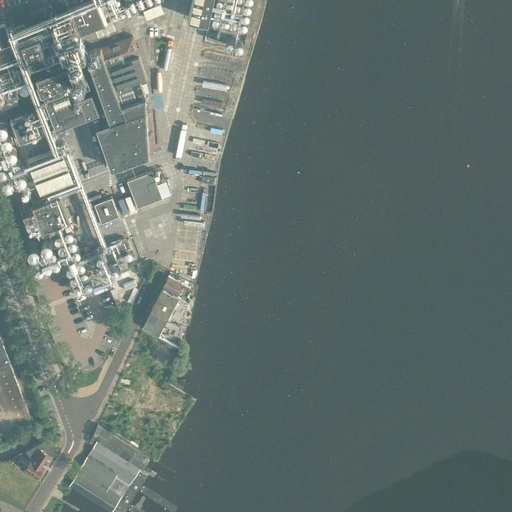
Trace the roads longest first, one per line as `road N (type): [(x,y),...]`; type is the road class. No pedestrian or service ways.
road 1 (unknown): [(182,0),(158,273)]
road 2 (tertiary): [(66,417),(0,244)]
road 3 (residential): [(66,417),(96,402),(158,273)]
